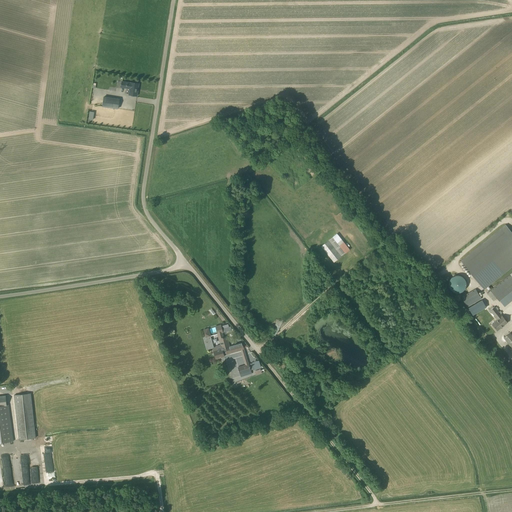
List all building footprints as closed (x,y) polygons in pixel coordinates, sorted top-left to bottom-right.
[(131,83),(122,82),(121,88),(130,89),(129,95),(137,96),(139,84),(131,82),(131,83)] [(118,109),(119,102),(119,99),(104,97),(102,106),(118,109)] [(461,261),(484,289),(511,266),(511,232),(506,225),(461,261)] [(341,241),(336,235),(328,241),(321,246),(331,258),(334,262),(345,253),(350,249),(343,242),(342,242),(341,241)] [(511,272),(491,290),(497,298),(499,301),(511,290),(511,272)] [(457,275),(456,275),(455,276),(454,276),(453,276),(453,277),(452,277),(451,278),(450,279),(450,280),(449,281),(449,282),(449,283),(449,284),(449,285),(449,286),(449,287),(450,288),(450,289),(451,290),(452,291),(453,291),(453,292),(454,292),(455,292),(456,293),(457,293),(458,293),(459,293),(460,292),(461,292),(462,291),(463,291),(463,290),(464,290),(464,289),(465,289),(465,288),(466,287),(466,286),(466,285),(466,284),(466,283),(466,282),(466,281),(465,280),(465,279),(464,279),(464,278),(463,277),(462,277),(461,276),(460,276),(459,275),(458,275),(457,275)] [(475,289),(461,297),(467,307),(481,299),(475,289)] [(473,305),(476,310),(487,305),(484,299),(473,305)] [(497,331),(507,322),(494,306),(490,310),(497,320),(492,324),(497,331)] [(223,337),(222,333),(217,334),(220,345),(217,346),(213,347),(210,336),(209,337),(206,338),(205,337),(203,338),(206,350),(212,348),(216,359),(224,356),(224,355),(244,349),(242,343),(229,346),(226,336),(223,337)] [(253,363),(238,367),(240,374),(255,369),(253,363)] [(36,438),(31,393),(14,395),(18,438),(19,440),(36,438)] [(0,441),(13,440),(8,404),(7,405),(6,396),(0,396),(0,441)] [(5,484),(13,484),(12,466),(4,466),(5,484)]
